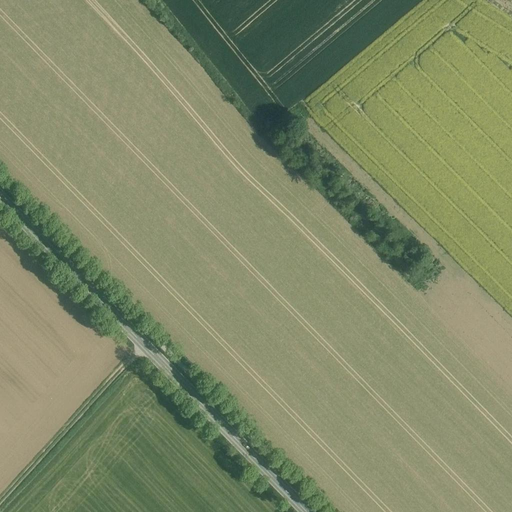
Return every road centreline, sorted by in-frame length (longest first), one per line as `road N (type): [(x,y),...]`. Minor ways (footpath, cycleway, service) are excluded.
road 1 (tertiary): [(0,197),(305,511)]
road 2 (track): [(144,346),(0,503)]
